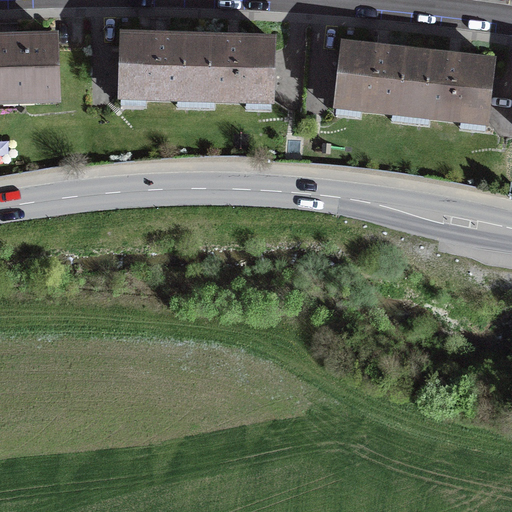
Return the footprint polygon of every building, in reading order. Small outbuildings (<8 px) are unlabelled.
[(117,106),(198,107),(199,38),(118,37),(117,106)] [(276,39),(199,38),(198,107),(275,108),(276,39)] [(56,40),(0,41),(0,115),(58,115),(56,40)] [(334,118),(409,126),(417,57),(341,49),(334,118)] [(497,65),(417,57),(409,126),(490,135),(497,65)]
